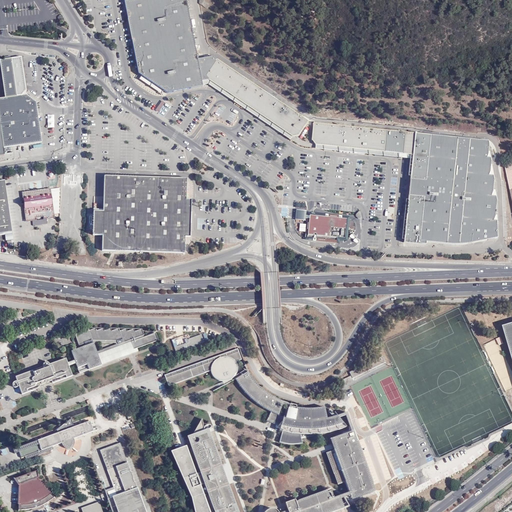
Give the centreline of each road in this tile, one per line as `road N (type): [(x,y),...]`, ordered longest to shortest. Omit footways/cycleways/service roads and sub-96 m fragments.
road 1 (unknown): [(188,0),(207,48),(305,114),(490,140),(498,247)]
road 2 (secondary): [(511,271),(194,283),(73,275)]
road 3 (unclassified): [(166,298),(310,301),(339,334),(330,354),(310,363),(281,346),(274,272)]
road 4 (unclassified): [(265,262),(273,348),(298,369),(335,360),(387,300),(472,286)]
road 5 (secondary): [(166,298),(472,286)]
road 6 (unclassified): [(511,268),(329,259),(289,243),(269,207)]
road 7 (secondary): [(0,278),(166,298)]
road 8 (unclassified): [(247,184),(125,100)]
road 9 (unclassified): [(219,258),(146,274),(73,275)]
